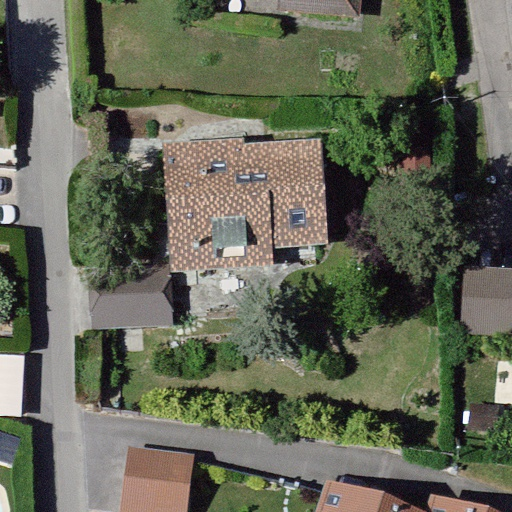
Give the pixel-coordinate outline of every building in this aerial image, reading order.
[(351,35),(354,0),(189,0),(187,17),(351,35)] [(317,158),(158,166),(165,296),(324,288),(317,158)] [(511,264),(469,263),(466,324),(511,326),(511,264)] [(0,352),(0,411),(28,413),(31,354),(0,352)] [(127,444),(124,511),(157,511),(192,511),(195,447),(127,444)]
